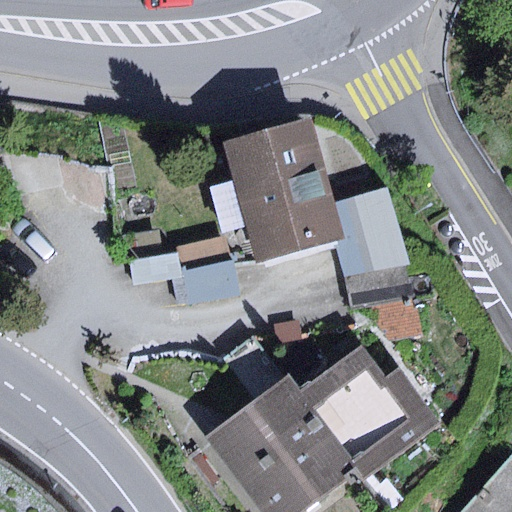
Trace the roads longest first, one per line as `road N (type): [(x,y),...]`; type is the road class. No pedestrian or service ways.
road 1 (primary): [(0,22),(196,31),(340,0)]
road 2 (residential): [(341,0),(511,295)]
road 3 (primary): [(136,511),(74,437),(0,379)]
